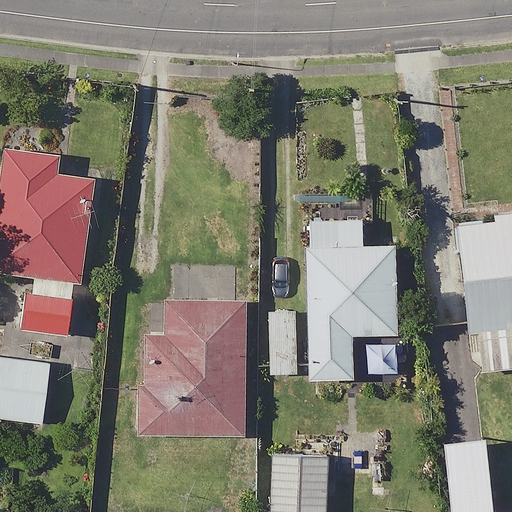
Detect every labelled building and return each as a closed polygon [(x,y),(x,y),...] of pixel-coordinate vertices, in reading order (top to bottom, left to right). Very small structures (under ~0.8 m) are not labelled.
[(65,157),(16,151),(1,278),(90,289),(106,162),(65,157)] [(511,220),(468,226),(480,336),(489,335),(494,374),(511,371),(511,220)] [(374,251),(374,225),(320,224),(320,384),(367,385),(409,385),(409,251),(374,251)] [(82,305),(37,301),(34,334),(79,338),(82,305)] [(177,337),(156,337),(154,386),(153,436),(255,439),(259,304),(178,301),(177,337)] [(307,313),(280,312),(278,376),(305,377),(307,313)] [(60,364),(0,357),(0,419),(54,425),(60,364)] [(284,425),(282,460),(280,511),(334,511),(335,486),(387,487),(389,428),(284,425)] [(511,511),(511,466),(501,468),(498,441),(454,446),(462,511),(511,511)]
